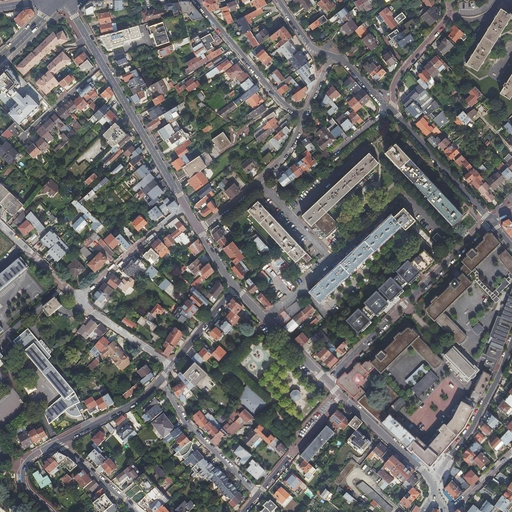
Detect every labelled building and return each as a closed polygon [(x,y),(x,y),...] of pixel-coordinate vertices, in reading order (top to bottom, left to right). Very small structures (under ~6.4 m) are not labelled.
[(114,0),(114,11),(123,10),(123,0),(114,0)] [(185,23),(203,17),(189,0),(188,0),(179,0),(183,15),(185,15),(184,13),(187,13),(191,18),(185,20),(185,23)] [(202,0),(202,1),(211,11),(219,9),(217,2),(225,1),(224,0),(202,0)] [(226,4),(227,6),(229,12),(235,10),(235,9),(239,7),(237,0),(232,2),(226,4)] [(261,8),(265,5),(263,2),(264,1),(264,0),(253,0),(252,1),(254,6),(255,5),(258,9),(261,8)] [(326,11),(327,12),(335,6),(333,3),(331,4),(329,0),(321,6),(325,12),(326,11)] [(359,0),(354,3),(356,6),(359,10),(364,7),(369,4),(370,3),(367,0),(359,0)] [(434,1),(433,0),(421,0),(427,6),(426,7),(425,6),(419,12),(422,15),(432,6),(434,5),(434,4),(432,2),(434,1)] [(104,1),(89,1),(79,10),(82,15),(92,14),(92,9),(100,9),(99,7),(104,7),(104,1)] [(304,8),(306,11),(313,6),(315,4),(313,2),(311,3),(304,8)] [(163,9),(164,13),(168,12),(167,10),(172,9),(174,16),(182,14),(178,3),(171,3),(165,4),(166,5),(162,6),(163,9)] [(509,14),(500,8),(467,64),(477,70),(510,17),(511,18),(511,5),(511,4),(508,9),(511,11),(511,13),(510,13),(509,14)] [(439,11),(434,5),(432,6),(422,15),(421,16),(430,25),(439,16),(437,13),(439,11)] [(226,19),(228,24),(230,24),(233,22),(229,12),(227,6),(220,8),(224,20),(226,19)] [(389,25),(392,29),(392,28),(396,25),(398,24),(406,17),(402,12),(394,18),(394,19),(393,19),(391,15),(392,14),(389,12),(393,9),(391,6),(387,9),(387,8),(380,14),(375,16),(376,20),(378,19),(381,23),(383,21),(387,26),(389,25)] [(338,21),(349,12),(345,7),(334,15),(328,20),(329,20),(332,25),(337,21),(338,21)] [(247,15),(244,16),(249,25),(251,24),(250,23),(252,22),(250,19),(263,12),(261,8),(258,9),(247,15)] [(14,19),(22,27),(30,19),(34,16),(34,12),(31,9),(24,10),(14,19)] [(142,14),(145,21),(164,16),(164,13),(163,9),(155,11),(154,9),(147,12),(146,10),(142,12),(142,14)] [(338,21),(337,21),(341,26),(342,26),(351,19),(353,17),(354,16),(350,11),(349,12),(338,21)] [(98,14),(101,24),(111,22),(109,12),(98,14)] [(142,14),(138,15),(138,16),(139,26),(165,19),(164,16),(145,21),(142,14)] [(327,20),(323,15),(321,17),(309,25),(310,27),(312,30),(317,26),(318,28),(327,20)] [(242,29),(244,34),(245,33),(250,31),(251,30),(249,25),(244,16),(243,17),(237,20),(239,24),(237,25),(240,30),(242,29)] [(358,28),(351,19),(342,26),(345,29),(344,30),(345,33),(346,32),(349,35),(355,30),(358,28)] [(394,31),(388,36),(391,40),(392,38),(396,43),(397,43),(401,49),(407,44),(407,45),(414,40),(409,33),(410,32),(408,28),(415,23),(412,19),(404,25),(406,29),(401,32),(399,28),(398,28),(394,31)] [(363,24),(358,28),(355,30),(361,37),(364,35),(363,34),(364,33),(365,35),(368,33),(363,26),(368,22),(367,21),(363,24)] [(101,24),(103,35),(114,32),(111,22),(101,24)] [(163,22),(150,27),(157,46),(170,41),(163,22)] [(103,35),(100,36),(108,50),(124,45),(126,42),(142,37),(139,26),(135,27),(114,32),(103,35)] [(467,36),(455,26),(451,30),(453,32),(449,36),(456,42),(460,37),(464,41),(467,36)] [(270,37),(273,41),(279,37),(279,36),(279,35),(282,39),(278,43),(281,46),(289,40),(290,39),(292,38),(284,27),(270,37)] [(57,34),(61,40),(63,43),(69,38),(63,29),(57,34)] [(259,43),(260,45),(270,37),(264,29),(263,29),(264,30),(260,33),(254,37),(259,43)] [(49,37),(56,44),(61,40),(57,34),(55,31),(49,37)] [(254,47),(259,43),(254,37),(250,31),(245,33),(254,47)] [(209,55),(216,51),(214,48),(210,43),(214,40),(210,34),(200,39),(201,40),(207,52),(209,55)] [(362,39),(372,51),(380,44),(373,37),(372,38),(371,37),(369,34),(362,39)] [(387,41),(390,39),(386,35),(381,38),(386,45),(389,43),(387,41)] [(51,49),(56,44),(49,37),(44,42),(51,49)] [(158,49),(161,58),(172,53),(177,50),(179,49),(181,48),(181,46),(190,42),(188,37),(158,49)] [(437,48),(444,55),(453,45),(445,38),(442,41),(443,42),(437,48)] [(187,64),(189,68),(209,55),(207,52),(201,40),(200,39),(191,43),(193,49),(198,57),(187,64)] [(282,52),(288,60),(298,52),(295,48),(294,49),(291,44),(292,44),(289,40),(281,46),(276,50),(279,54),(282,52)] [(39,47),(46,54),(51,49),(44,42),(39,47)] [(352,53),(358,48),(355,44),(349,49),(352,53)] [(260,45),(251,52),(255,57),(257,55),(265,65),(272,58),(270,55),(260,45)] [(40,59),(46,54),(39,47),(33,52),(40,59)] [(189,68),(186,70),(188,74),(209,61),(208,58),(211,56),(213,59),(223,53),(220,48),(216,51),(209,55),(189,68)] [(35,64),(40,59),(33,52),(33,51),(27,57),(35,64)] [(63,51),(57,57),(65,64),(65,65),(71,59),(66,55),(63,51)] [(79,66),(89,58),(84,52),(83,52),(83,51),(76,57),(77,58),(74,60),(79,66)] [(299,51),(298,52),(288,60),(293,65),(303,57),(301,54),(302,53),(299,51)] [(390,67),(397,60),(392,54),(390,52),(383,58),(390,67)] [(114,56),(118,66),(119,66),(127,62),(131,61),(128,53),(125,55),(124,53),(114,56)] [(447,68),(449,66),(437,55),(431,61),(431,62),(440,72),(442,70),(443,71),(446,68),(447,68)] [(30,69),(35,64),(27,57),(22,62),(30,69)] [(57,57),(52,62),(59,69),(60,69),(65,64),(57,57)] [(220,60),(219,57),(205,66),(207,68),(220,60)] [(303,57),(293,65),(292,66),(297,71),(308,63),(306,59),(305,60),(303,57)] [(363,66),(370,74),(376,68),(377,67),(379,65),(376,60),(373,57),(363,66)] [(94,65),(89,58),(79,66),(82,70),(85,67),(88,71),(94,65)] [(219,65),(221,67),(225,71),(234,64),(232,62),(231,62),(230,61),(229,62),(227,59),(219,65)] [(24,74),(30,69),(22,62),(17,67),(24,74)] [(52,62),(47,67),(49,70),(53,75),(59,69),(52,62)] [(125,69),(127,74),(132,71),(127,62),(119,66),(121,70),(125,69)] [(430,75),(433,79),(440,72),(431,62),(424,68),(430,74),(430,75)] [(309,64),(308,63),(297,71),(304,80),(310,76),(310,71),(309,69),(310,69),(309,64)] [(226,72),(232,80),(236,76),(243,71),(239,66),(238,67),(236,64),(226,72)] [(216,67),(207,74),(209,78),(216,73),(215,72),(218,70),(216,67)] [(383,75),(386,72),(385,71),(382,68),(379,71),(376,68),(370,74),(373,77),(372,77),(376,82),(381,78),(380,78),(383,75)] [(126,82),(127,81),(134,78),(139,75),(136,69),(132,71),(127,74),(123,75),(125,80),(126,82)] [(271,74),(275,79),(281,74),(277,69),(271,74)] [(420,72),(419,73),(420,75),(419,76),(425,83),(431,78),(424,69),(420,72)] [(53,75),(49,70),(36,82),(46,93),(59,82),(53,75)] [(243,71),(236,76),(242,83),(250,77),(247,74),(246,75),(243,71)] [(11,92),(20,83),(16,79),(10,73),(1,81),(11,92)] [(59,82),(63,87),(67,84),(75,78),(71,73),(66,76),(59,82)] [(511,73),(506,83),(505,83),(503,86),(504,87),(500,93),(510,99),(511,94),(511,73)] [(279,84),(284,80),(285,80),(281,74),(275,79),(279,84)] [(23,87),(28,83),(20,75),(16,79),(20,83),(23,87)] [(127,81),(131,89),(133,88),(138,85),(140,84),(144,82),(140,75),(139,75),(134,78),(127,81)] [(414,82),(406,75),(402,79),(410,87),(414,82)] [(285,80),(284,80),(287,83),(291,80),(297,87),(293,90),(295,93),(297,92),(300,90),(302,89),(299,86),(293,79),(290,76),(285,80)] [(178,93),(181,92),(186,88),(196,81),(194,77),(180,88),(177,84),(174,86),(174,87),(178,93)] [(241,85),(246,92),(255,86),(251,81),(253,80),(250,77),(242,83),(241,85)] [(350,77),(343,83),(351,93),(357,87),(358,86),(350,77)] [(307,92),(308,95),(310,91),(315,79),(312,82),(306,86),(302,89),(300,90),(297,92),(302,98),(306,95),(305,94),(307,92)] [(154,92),(165,85),(162,80),(150,86),(154,92)] [(196,81),(186,88),(189,92),(199,85),(196,81)] [(35,105),(43,98),(29,82),(28,83),(23,87),(20,88),(24,93),(13,102),(10,102),(8,100),(8,98),(1,107),(4,111),(8,115),(24,102),(26,104),(30,100),(35,105)] [(134,95),(141,91),(143,90),(147,88),(144,82),(140,84),(138,85),(133,88),(131,89),(134,95)] [(158,92),(160,95),(162,94),(168,91),(171,89),(174,87),(174,86),(171,82),(169,83),(167,84),(165,85),(154,92),(155,94),(158,92)] [(83,90),(79,93),(81,96),(83,98),(92,89),(93,88),(94,88),(94,87),(95,87),(91,83),(83,90)] [(221,116),(223,118),(246,100),(247,99),(253,95),(255,93),(257,92),(260,90),(256,84),(255,86),(246,92),(234,102),(217,114),(221,116)] [(275,87),(281,94),(289,89),(285,84),(284,85),(282,86),(282,85),(279,87),(277,85),(275,87)] [(333,85),(332,84),(328,87),(329,88),(327,91),(326,93),(332,101),(335,98),(336,99),(339,97),(341,95),(333,85)] [(430,95),(420,84),(408,95),(408,96),(413,102),(414,101),(423,112),(425,115),(428,117),(429,115),(440,128),(452,119),(447,114),(442,118),(435,110),(440,106),(430,95)] [(103,92),(100,94),(103,97),(105,95),(108,98),(107,99),(108,100),(114,95),(109,86),(107,88),(103,92)] [(361,88),(358,86),(357,87),(351,93),(353,95),(361,88)] [(476,99),(482,94),(475,87),(469,92),(476,99)] [(92,89),(83,98),(85,101),(90,97),(92,99),(94,98),(95,98),(98,96),(93,90),(95,89),(94,88),(93,88),(92,89)] [(133,103),(140,99),(145,97),(144,95),(141,91),(134,95),(130,97),(133,103)] [(355,97),(362,105),(370,99),(363,91),(355,97)] [(0,105),(1,107),(8,98),(2,92),(0,94),(0,105)] [(178,93),(184,102),(185,103),(187,101),(181,92),(178,93)] [(295,93),(293,96),(297,101),(302,98),(297,92),(295,93)] [(253,95),(247,99),(254,108),(263,101),(262,99),(261,98),(261,97),(259,98),(255,93),(253,95)] [(153,99),(156,105),(157,105),(165,100),(162,94),(160,95),(153,99)] [(348,103),(354,110),(355,111),(362,105),(355,97),(353,95),(350,98),(351,100),(348,103)] [(81,96),(73,102),(77,107),(81,111),(88,104),(87,103),(85,101),(83,98),(81,96)] [(402,102),(407,108),(413,102),(408,96),(406,97),(403,100),(402,101),(402,102)] [(321,104),(326,110),(329,103),(326,102),(326,100),(323,99),(321,104)] [(73,102),(71,100),(65,106),(71,113),(73,111),(74,112),(76,110),(75,109),(77,107),(73,102)] [(407,108),(406,108),(407,109),(407,111),(409,112),(410,112),(412,110),(418,117),(423,112),(414,101),(413,102),(407,108)] [(89,105),(96,113),(99,110),(93,102),(89,105)] [(163,114),(169,123),(175,120),(176,119),(175,117),(179,115),(176,111),(178,109),(181,107),(180,106),(185,103),(184,102),(179,104),(163,114)] [(486,112),(489,110),(482,102),(475,108),(476,109),(477,108),(478,109),(481,106),(486,112)] [(69,113),(61,104),(58,107),(61,110),(58,112),(63,118),(69,113)] [(96,113),(94,115),(99,121),(103,117),(110,110),(111,109),(107,106),(105,104),(99,110),(96,113)] [(468,104),(462,110),(463,111),(466,114),(473,110),(468,104)] [(153,120),(157,118),(162,114),(157,105),(156,105),(147,110),(153,120)] [(251,113),(254,118),(266,111),(262,105),(251,113)] [(477,113),(474,109),(473,110),(466,114),(463,111),(457,116),(462,121),(467,116),(470,120),(473,117),(474,116),(477,113)] [(17,114),(23,120),(27,117),(21,110),(17,114)] [(110,110),(103,117),(107,121),(103,125),(107,130),(112,125),(116,122),(119,119),(110,110)] [(357,120),(361,125),(364,122),(355,111),(354,110),(350,114),(348,111),(344,114),(352,124),(357,120)] [(266,125),(253,135),(256,139),(276,123),(277,122),(274,118),(277,116),(274,112),(271,114),(265,118),(268,122),(267,123),(267,125),(266,125)] [(346,130),(352,124),(344,114),(343,114),(337,120),(346,130)] [(428,118),(428,117),(425,115),(416,123),(427,135),(432,131),(436,127),(433,123),(431,125),(431,126),(430,126),(429,127),(428,125),(429,124),(427,122),(425,122),(425,120),(428,118)] [(53,116),(50,119),(56,125),(60,129),(61,130),(66,126),(58,118),(57,119),(53,116)] [(457,116),(456,116),(452,119),(459,125),(462,122),(462,121),(457,116)] [(107,121),(103,117),(99,121),(102,124),(100,125),(106,131),(107,130),(103,125),(107,121)] [(343,139),(347,136),(332,117),(328,120),(328,121),(331,125),(327,128),(332,134),(335,138),(339,134),(340,135),(340,134),(343,139)] [(146,125),(149,131),(161,124),(157,118),(153,120),(146,125)] [(56,125),(50,119),(43,126),(48,132),(53,137),(57,133),(54,130),(52,128),(54,126),(56,125)] [(18,120),(15,122),(22,130),(24,128),(22,126),(23,125),(18,120)] [(76,127),(73,130),(76,133),(78,130),(81,127),(75,120),(72,123),(76,127)] [(164,141),(165,141),(181,129),(175,120),(169,123),(158,131),(164,141)] [(15,121),(7,128),(7,129),(13,135),(15,138),(16,137),(20,134),(15,128),(15,127),(21,133),(22,132),(23,130),(22,130),(15,122),(15,121)] [(281,131),(286,126),(289,124),(286,121),(281,126),(276,131),(277,133),(281,131)] [(106,131),(103,134),(107,139),(108,140),(108,139),(109,140),(120,129),(119,128),(120,126),(116,122),(112,125),(107,130),(106,131)] [(276,123),(256,139),(255,139),(259,143),(275,130),(274,130),(278,127),(276,123)] [(336,139),(335,138),(332,134),(327,128),(323,123),(314,130),(318,135),(321,138),(320,139),(326,147),(327,146),(336,139)] [(208,125),(201,130),(203,133),(209,129),(208,129),(210,127),(208,125)] [(48,132),(43,126),(36,131),(41,136),(47,142),(53,137),(48,132)] [(272,138),(269,141),(277,150),(282,145),(280,143),(288,136),(287,135),(291,131),(286,126),(281,131),(277,133),(274,137),(272,138)] [(442,133),(438,129),(436,127),(432,131),(435,135),(438,133),(440,135),(442,133)] [(120,129),(109,140),(107,142),(113,147),(127,134),(121,128),(121,129),(120,129)] [(7,129),(2,134),(7,140),(13,135),(7,129)] [(165,141),(172,151),(182,143),(189,139),(182,129),(181,129),(165,141)] [(73,130),(66,136),(69,139),(76,133),(73,130)] [(231,144),(227,137),(223,132),(212,140),(215,144),(213,144),(214,146),(216,148),(217,147),(220,151),(231,144)] [(32,141),(25,133),(17,140),(24,148),(32,141)] [(69,139),(66,136),(64,133),(61,136),(65,141),(61,145),(62,147),(69,139)] [(127,134),(113,147),(110,150),(113,154),(122,146),(123,145),(129,139),(132,137),(131,135),(130,136),(127,133),(127,134)] [(428,139),(435,147),(438,144),(439,143),(432,135),(428,139)] [(47,142),(41,136),(38,139),(39,140),(34,144),(40,150),(42,152),(49,145),(47,142)] [(307,137),(301,142),(308,151),(312,149),(311,147),(313,145),(307,137)] [(450,143),(445,138),(439,143),(438,144),(442,149),(450,143)] [(189,139),(182,143),(183,144),(185,148),(192,143),(189,139)] [(322,150),(326,147),(320,139),(316,142),(322,150)] [(329,148),(337,141),(336,139),(327,146),(329,148)] [(13,148),(6,141),(0,147),(0,155),(2,158),(3,157),(12,148),(13,148)] [(33,158),(40,150),(34,144),(33,143),(29,147),(28,145),(24,148),(24,149),(26,150),(31,156),(33,158)] [(179,156),(180,157),(184,154),(185,154),(188,152),(185,148),(183,144),(175,150),(177,153),(177,155),(178,156),(179,156)] [(386,153),(414,183),(448,219),(453,224),(459,219),(463,215),(460,212),(461,211),(458,208),(457,209),(449,201),(446,197),(447,196),(445,193),(443,195),(432,182),(433,181),(431,178),(429,180),(424,175),(417,167),(419,166),(417,164),(415,165),(403,153),(405,151),(402,149),(401,150),(400,149),(395,144),(393,146),(386,153)] [(452,157),(455,160),(457,159),(458,158),(461,155),(451,144),(444,151),(451,159),(452,157)] [(61,145),(54,151),(56,153),(62,147),(61,145)] [(132,145),(124,153),(127,157),(132,153),(135,150),(132,145)] [(113,154),(104,163),(107,166),(125,149),(122,146),(113,154)] [(131,157),(133,160),(138,155),(142,151),(139,147),(135,150),(132,153),(133,155),(131,157)] [(12,148),(3,157),(5,160),(9,164),(19,154),(12,148)] [(186,172),(190,178),(213,161),(206,151),(204,152),(191,161),(190,162),(185,165),(182,167),(185,172),(186,172)] [(269,152),(262,159),(266,164),(273,157),(272,155),(269,152)] [(326,152),(321,156),(325,161),(330,157),(328,155),(326,152)] [(308,168),(316,162),(316,161),(310,153),(302,159),(302,160),(308,167),(308,168)] [(325,212),(378,163),(369,153),(363,159),(361,158),(359,160),(360,161),(350,170),(349,169),(347,172),(348,173),(336,184),(334,183),(332,185),(333,187),(327,192),(326,193),(325,192),(322,195),(323,196),(317,201),(316,200),(313,203),(315,204),(314,205),(311,207),(310,206),(308,209),(302,215),(311,225),(315,222),(325,232),(335,223),(325,212)] [(180,157),(172,163),(177,170),(182,167),(185,165),(190,162),(184,154),(180,157)] [(130,162),(137,170),(144,163),(145,162),(142,159),(144,158),(143,156),(141,158),(138,155),(133,160),(130,162)] [(462,163),(470,171),(473,168),(461,155),(458,158),(457,159),(455,160),(460,165),(462,163)] [(249,158),(255,165),(258,163),(252,156),(249,158)] [(249,158),(240,166),(247,173),(248,174),(252,170),(251,169),(252,168),(255,166),(255,165),(249,158)] [(125,160),(109,174),(112,177),(114,176),(112,174),(113,173),(113,174),(116,171),(117,173),(123,167),(122,165),(124,163),(124,162),(126,161),(125,160)] [(303,171),(306,175),(308,173),(307,172),(310,170),(308,168),(308,167),(302,160),(299,162),(297,163),(303,171)] [(296,177),(303,171),(297,163),(296,162),(289,168),(296,177)] [(508,180),(511,176),(511,171),(507,167),(505,165),(503,162),(497,168),(499,170),(501,172),(506,178),(508,180)] [(132,174),(139,183),(150,173),(151,171),(144,163),(137,170),(132,174)] [(472,179),(473,180),(480,175),(476,170),(473,168),(470,171),(464,176),(469,182),(472,179)] [(491,187),(493,189),(500,183),(506,178),(501,172),(499,170),(493,176),(486,182),(491,187)] [(85,180),(89,184),(97,177),(94,174),(96,173),(95,171),(85,180)] [(281,175),(277,178),(284,187),(292,181),(284,171),(280,174),(281,175)] [(193,183),(197,189),(207,181),(200,172),(188,180),(192,184),(193,183)] [(139,183),(135,186),(138,189),(139,187),(141,190),(153,180),(153,179),(154,178),(153,177),(150,173),(139,183)] [(472,182),(477,188),(483,183),(480,180),(481,179),(479,177),(481,176),(480,175),(473,180),(472,182)] [(106,177),(96,186),(97,187),(95,189),(96,190),(100,188),(99,187),(101,185),(102,186),(109,180),(106,177)] [(48,191),(55,184),(50,180),(41,189),(46,193),(48,191)] [(153,180),(141,190),(138,193),(141,197),(139,198),(140,199),(146,194),(157,184),(158,184),(154,180),(153,181),(153,180)] [(197,193),(201,199),(210,191),(212,190),(217,186),(212,181),(208,184),(197,193)] [(483,183),(477,188),(481,192),(484,194),(483,195),(489,201),(491,202),(495,198),(495,197),(491,193),(490,194),(487,190),(491,187),(486,182),(486,181),(483,183)] [(0,201),(9,192),(5,187),(0,183),(0,182),(0,201)] [(221,182),(218,185),(223,190),(227,187),(221,182)] [(225,191),(230,198),(240,190),(234,183),(225,191)] [(59,189),(55,184),(48,191),(53,196),(59,189)] [(148,204),(151,207),(159,199),(157,197),(163,191),(160,188),(157,184),(146,194),(151,200),(148,204)] [(138,189),(135,186),(129,191),(131,194),(138,189)] [(92,189),(81,200),(83,202),(86,200),(87,201),(95,194),(96,193),(92,189)] [(193,206),(197,213),(204,207),(210,201),(209,199),(213,195),(210,191),(201,199),(193,206)] [(15,197),(9,192),(0,201),(0,203),(1,204),(2,206),(4,207),(6,209),(6,208),(7,209),(9,206),(17,199),(15,197)] [(95,194),(87,201),(90,204),(98,197),(95,194)] [(169,209),(172,213),(178,209),(178,205),(175,199),(171,203),(167,198),(163,201),(164,203),(161,206),(166,212),(167,211),(166,210),(168,208),(169,209)] [(17,211),(23,205),(19,201),(17,199),(9,206),(7,209),(10,211),(9,212),(11,213),(13,215),(13,216),(17,211)] [(205,217),(216,207),(211,200),(210,201),(204,207),(205,209),(201,213),(202,215),(205,217)] [(88,211),(82,205),(78,201),(76,204),(74,206),(78,209),(79,208),(85,213),(81,217),(79,215),(77,218),(79,220),(78,221),(73,225),(79,231),(87,223),(85,221),(89,217),(94,222),(90,226),(95,231),(102,224),(97,220),(89,212),(88,211)] [(248,210),(296,261),(306,252),(300,246),(302,245),(299,242),(297,243),(291,237),(293,236),(291,234),(289,235),(278,223),(279,221),(277,219),(276,220),(266,210),(268,209),(265,206),(264,208),(258,201),(248,210)] [(84,203),(82,205),(88,211),(89,212),(91,210),(84,203)] [(148,212),(155,221),(162,214),(163,214),(156,206),(148,212)] [(393,217),(401,225),(405,230),(408,227),(413,223),(415,221),(415,220),(404,208),(403,208),(393,217)] [(22,210),(19,213),(14,219),(12,220),(18,226),(23,222),(21,220),(25,217),(27,215),(22,210)] [(30,211),(27,215),(25,217),(27,219),(34,227),(37,230),(40,234),(46,228),(30,211)] [(49,220),(52,222),(54,220),(56,218),(51,213),(48,216),(50,219),(49,220)] [(132,223),(138,230),(147,223),(141,215),(132,223)] [(359,246),(355,250),(364,259),(401,225),(393,217),(392,215),(388,218),(387,217),(385,220),(385,221),(373,232),(372,231),(369,234),(370,235),(361,244),(360,243),(358,245),(359,246)] [(176,218),(165,226),(168,229),(170,227),(171,228),(175,225),(178,229),(178,230),(177,229),(170,235),(174,239),(183,232),(186,229),(176,218)] [(23,222),(18,226),(18,227),(25,235),(34,227),(27,219),(23,222)] [(511,224),(509,221),(503,223),(502,227),(511,238),(511,224)] [(95,231),(97,233),(104,226),(102,224),(95,231)] [(216,241),(217,241),(223,236),(225,234),(222,231),(218,225),(212,230),(211,233),(216,241)] [(121,228),(123,231),(129,237),(132,234),(127,228),(126,228),(124,226),(121,228)] [(51,229),(39,241),(43,244),(44,243),(50,249),(57,242),(60,238),(51,229)] [(410,235),(417,243),(424,249),(426,251),(430,247),(414,230),(410,235)] [(92,234),(82,243),(86,247),(96,239),(96,238),(97,237),(99,240),(98,241),(111,256),(114,253),(97,233),(95,231),(94,232),(92,234)] [(174,239),(175,241),(176,242),(177,242),(180,239),(184,244),(183,245),(186,248),(188,247),(192,244),(189,241),(190,240),(187,237),(185,234),(185,235),(183,232),(174,239)] [(474,268),(499,243),(491,233),(487,233),(483,237),(483,240),(473,250),(471,248),(466,254),(467,255),(464,258),(461,261),(464,264),(460,268),(460,271),(459,272),(461,274),(458,277),(456,279),(454,278),(449,283),(450,284),(437,297),(436,295),(431,301),(432,302),(426,308),(426,310),(428,313),(428,314),(434,320),(435,319),(442,327),(451,336),(459,344),(460,343),(461,343),(465,339),(465,338),(466,337),(442,312),(471,283),(465,277),(471,271),(474,268)] [(444,241),(437,233),(432,237),(439,245),(444,241)] [(115,237),(111,234),(105,239),(106,240),(105,240),(113,249),(117,246),(119,244),(120,243),(115,237)] [(119,234),(115,237),(120,243),(122,245),(126,250),(131,246),(132,245),(129,242),(128,243),(127,242),(120,234),(119,234)] [(170,235),(170,234),(163,239),(166,243),(168,247),(175,241),(174,239),(170,235)] [(218,249),(219,252),(223,249),(224,248),(232,242),(235,239),(233,236),(229,238),(227,241),(223,236),(217,241),(220,246),(219,246),(220,247),(218,249)] [(153,247),(151,248),(159,255),(160,256),(161,257),(169,249),(168,248),(158,238),(151,245),(153,247)] [(195,255),(203,248),(198,238),(192,244),(188,247),(195,255)] [(44,243),(43,244),(50,252),(58,244),(57,242),(50,249),(44,243)] [(224,248),(231,257),(239,250),(232,242),(224,248)] [(86,247),(82,243),(78,248),(80,250),(89,260),(94,256),(92,253),(86,247)] [(159,255),(151,248),(147,252),(146,251),(146,252),(143,255),(152,264),(155,261),(154,261),(159,256),(159,255)] [(240,261),(246,256),(241,249),(239,250),(231,257),(230,258),(236,265),(238,263),(240,261)] [(410,262),(420,271),(421,272),(423,269),(424,269),(431,263),(431,262),(434,259),(426,251),(424,249),(423,249),(419,254),(421,256),(420,257),(418,255),(416,257),(416,256),(411,262),(410,262)] [(319,301),(364,259),(355,250),(346,257),(345,256),(343,259),(344,260),(334,269),(333,268),(330,271),(331,272),(319,283),(318,282),(316,284),(317,285),(311,291),(319,301)] [(511,258),(505,250),(499,255),(498,259),(510,273),(511,275),(511,287),(505,305),(502,304),(501,307),(504,309),(500,319),(497,317),(495,321),(496,321),(492,331),(491,331),(490,335),(491,335),(488,340),(491,341),(489,346),(487,345),(483,354),(483,353),(481,357),(482,357),(481,358),(482,358),(481,359),(483,361),(483,363),(484,363),(484,364),(486,369),(492,371),(493,370),(494,367),(503,346),(504,343),(511,321),(511,258)] [(88,263),(95,271),(107,259),(100,252),(99,251),(98,252),(99,253),(95,257),(91,261),(88,263)] [(302,257),(307,262),(311,258),(307,253),(302,257)] [(188,266),(195,274),(200,270),(204,266),(200,262),(197,258),(192,262),(188,266)] [(0,290),(26,268),(19,259),(0,274),(0,367),(4,364),(0,358),(1,358),(3,356),(0,352),(0,332),(2,331),(0,328),(0,290)] [(74,277),(76,275),(80,271),(82,272),(85,269),(75,259),(66,268),(74,277)] [(183,264),(184,265),(186,267),(188,266),(192,262),(190,259),(183,264)] [(144,265),(139,260),(136,263),(132,260),(124,269),(132,275),(140,266),(142,268),(144,265)] [(407,281),(410,284),(418,276),(417,274),(420,271),(410,262),(409,260),(400,269),(398,267),(396,270),(399,273),(396,276),(404,284),(407,281)] [(236,265),(232,268),(234,270),(233,271),(240,279),(243,276),(242,275),(248,270),(240,261),(238,263),(236,265)] [(207,277),(214,271),(209,262),(204,266),(200,270),(202,273),(201,273),(203,275),(203,274),(207,278),(207,277)] [(149,268),(143,274),(150,280),(157,271),(154,267),(151,265),(148,268),(149,268)] [(182,270),(179,273),(180,275),(187,268),(186,267),(184,265),(181,268),(182,270)] [(477,272),(474,268),(471,271),(474,274),(474,281),(490,297),(495,301),(498,299),(496,297),(506,287),(502,283),(492,293),(491,293),(479,280),(478,280),(478,279),(478,278),(478,273),(477,273),(477,272)] [(113,275),(107,283),(115,288),(117,285),(125,291),(126,289),(127,289),(129,286),(132,288),(132,287),(137,282),(130,277),(127,281),(123,278),(122,280),(123,280),(122,282),(121,281),(113,275)] [(180,275),(179,277),(186,283),(188,282),(180,275)] [(363,308),(371,316),(375,312),(378,316),(384,310),(386,312),(401,298),(398,296),(404,290),(401,287),(404,284),(396,276),(393,279),(391,277),(379,288),(381,290),(378,293),(377,291),(365,302),(367,304),(363,308)] [(250,278),(246,281),(248,283),(247,284),(249,287),(247,288),(251,293),(258,288),(250,278)] [(501,282),(502,283),(506,287),(509,283),(508,282),(506,279),(505,278),(501,282)] [(171,283),(166,279),(158,287),(164,292),(171,283)] [(107,294),(109,295),(113,289),(104,282),(99,289),(103,291),(107,294)] [(211,294),(212,296),(216,299),(225,289),(221,286),(219,285),(211,294)] [(210,302),(208,300),(203,296),(193,287),(190,289),(191,292),(189,295),(192,298),(190,300),(194,304),(196,302),(200,306),(200,305),(201,306),(204,303),(203,302),(207,305),(210,302)] [(101,302),(105,305),(111,296),(109,295),(107,294),(103,291),(99,289),(92,297),(96,300),(101,302)] [(203,296),(208,300),(212,296),(211,294),(207,291),(203,296)] [(268,308),(272,305),(262,293),(258,297),(267,308),(268,308)] [(43,307),(50,316),(62,306),(54,297),(43,307)] [(233,297),(227,305),(232,310),(236,313),(239,310),(241,311),(244,308),(245,307),(237,297),(233,297)] [(181,308),(190,317),(198,308),(194,304),(190,300),(188,299),(181,308)] [(93,303),(102,309),(105,305),(101,302),(96,300),(93,303)] [(158,314),(159,312),(161,314),(165,309),(158,304),(151,313),(148,311),(143,317),(150,321),(154,316),(157,312),(158,314)] [(302,321),(315,310),(310,304),(297,315),(302,321)] [(179,306),(173,315),(183,322),(185,319),(187,321),(190,317),(181,308),(179,306)] [(238,315),(240,316),(241,317),(247,323),(248,323),(250,325),(253,321),(251,319),(248,317),(243,312),(245,309),(244,308),(241,311),(238,315)] [(359,309),(347,320),(352,325),(352,326),(353,328),(354,327),(358,331),(362,328),(363,330),(372,322),(368,318),(371,316),(363,308),(360,311),(359,309)] [(224,318),(232,325),(233,324),(240,316),(238,315),(236,313),(232,310),(224,318)] [(141,315),(137,322),(143,327),(153,336),(151,339),(157,342),(160,337),(153,332),(157,325),(150,321),(143,317),(141,315)] [(292,320),(298,325),(302,321),(297,315),(292,320)] [(240,316),(233,324),(237,327),(242,321),(240,320),(241,319),(240,318),(241,317),(240,316)] [(134,322),(133,323),(124,317),(122,321),(135,329),(137,324),(134,322)] [(232,325),(224,318),(221,322),(219,320),(214,325),(224,333),(226,332),(232,326),(232,325)] [(311,327),(318,321),(316,318),(315,318),(308,325),(311,327)] [(85,327),(83,325),(78,331),(87,339),(91,334),(98,326),(91,320),(85,327)] [(283,328),(289,334),(291,333),(298,326),(298,325),(292,320),(285,326),(283,328)] [(99,324),(98,326),(91,334),(92,335),(95,332),(101,337),(107,330),(99,324)] [(473,330),(476,333),(481,327),(479,325),(478,325),(479,324),(478,324),(472,330),(473,329),(474,330),(473,330)] [(232,327),(232,326),(226,332),(224,333),(226,335),(232,327)] [(171,333),(166,341),(170,343),(175,346),(184,333),(176,327),(172,334),(171,333)] [(210,335),(209,336),(213,339),(214,337),(217,340),(218,339),(222,334),(223,333),(216,327),(210,334),(210,335)] [(473,409),(491,375),(483,371),(469,398),(462,399),(458,407),(456,405),(450,416),(451,416),(429,440),(424,435),(420,440),(416,437),(420,433),(406,420),(403,423),(397,417),(395,419),(389,414),(392,410),(394,413),(405,403),(400,397),(391,406),(385,413),(358,385),(361,384),(364,382),(365,378),(367,376),(365,374),(367,372),(368,372),(374,366),(380,372),(410,344),(434,368),(436,367),(437,367),(440,363),(440,362),(441,361),(434,353),(425,344),(417,336),(418,335),(412,329),(411,330),(408,327),(406,327),(400,333),(399,332),(393,337),(395,339),(382,351),(381,350),(375,355),(377,357),(374,359),(371,362),(370,360),(368,362),(365,361),(361,365),(359,363),(358,363),(356,365),(353,367),(353,369),(348,374),(346,374),(345,373),(338,379),(338,383),(376,418),(387,429),(407,447),(413,453),(429,467),(448,444),(464,426),(468,419),(473,409)] [(451,336),(442,327),(441,328),(450,337),(451,336)] [(52,357),(29,329),(14,341),(24,353),(25,352),(28,356),(62,397),(44,412),(44,413),(49,424),(65,411),(66,412),(66,413),(67,413),(68,414),(69,415),(70,415),(70,416),(71,416),(72,417),(73,417),(74,417),(75,417),(76,417),(77,417),(78,417),(79,417),(80,417),(81,416),(82,416),(79,412),(76,405),(79,403),(80,402),(74,393),(48,361),(52,357)] [(316,335),(324,345),(329,340),(321,331),(316,335)] [(294,339),(301,347),(309,340),(302,333),(294,339)] [(110,344),(103,337),(90,351),(97,357),(110,344)] [(167,347),(163,353),(168,356),(174,347),(169,344),(170,343),(166,341),(163,345),(167,347)] [(332,352),(338,358),(341,355),(342,355),(346,351),(342,348),(346,344),(343,341),(336,348),(332,352)] [(112,342),(110,344),(97,357),(92,362),(96,366),(103,359),(103,358),(104,357),(105,357),(109,354),(113,358),(115,361),(114,362),(120,368),(130,359),(127,356),(125,357),(124,356),(120,351),(118,349),(119,347),(116,344),(114,344),(112,342)] [(317,354),(324,361),(331,354),(331,353),(332,352),(336,348),(329,342),(324,347),(324,346),(317,354)] [(425,344),(434,353),(435,352),(426,343),(425,344)] [(211,354),(218,360),(219,359),(223,355),(226,351),(219,345),(216,349),(213,352),(208,349),(207,350),(211,354)] [(473,367),(453,346),(444,355),(464,376),(463,377),(464,377),(463,378),(463,380),(464,381),(466,381),(466,380),(467,381),(470,378),(472,378),(475,375),(475,373),(478,370),(478,369),(479,368),(479,367),(462,350),(460,352),(474,366),(473,367)] [(204,359),(206,360),(211,354),(207,350),(204,347),(198,353),(204,359)] [(77,350),(72,356),(76,360),(82,354),(77,350)] [(195,361),(198,365),(204,359),(198,353),(197,352),(195,355),(192,358),(195,361)] [(331,354),(324,361),(330,368),(338,360),(331,354)] [(194,384),(195,386),(201,379),(202,378),(203,379),(208,374),(201,367),(198,365),(195,361),(189,368),(183,374),(194,384)] [(463,376),(450,362),(448,364),(461,378),(463,376)] [(151,373),(146,365),(138,371),(143,379),(151,373)] [(428,370),(426,366),(404,378),(409,387),(416,383),(413,379),(428,370)] [(189,388),(194,384),(183,374),(180,371),(177,374),(182,381),(189,388)] [(434,378),(429,372),(412,389),(417,394),(434,378)] [(143,379),(140,381),(144,386),(146,384),(148,383),(149,382),(152,380),(151,380),(154,377),(151,373),(143,379)] [(177,385),(182,392),(186,397),(186,399),(193,394),(189,388),(182,381),(181,382),(180,380),(178,382),(179,383),(178,385),(177,385)] [(32,381),(23,386),(28,395),(38,390),(32,381)] [(141,389),(144,386),(140,381),(137,384),(123,395),(126,399),(128,397),(132,394),(140,388),(141,389)] [(177,385),(173,388),(177,396),(178,395),(178,396),(180,399),(182,402),(186,399),(186,397),(182,392),(177,385)] [(247,385),(235,399),(240,404),(255,417),(258,414),(267,404),(247,385)] [(298,389),(294,389),(290,392),(291,397),(294,400),(299,400),(302,397),(302,392),(298,389)] [(103,398),(102,398),(107,406),(114,402),(109,394),(103,398)] [(153,419),(162,411),(157,404),(159,402),(155,396),(149,401),(151,403),(143,410),(146,413),(151,419),(152,420),(153,419)] [(95,402),(92,397),(84,402),(89,409),(88,410),(90,414),(94,411),(96,410),(94,407),(97,405),(95,402)] [(102,398),(95,402),(97,405),(101,411),(103,411),(105,410),(105,409),(104,408),(107,406),(102,398)] [(511,410),(511,406),(504,400),(503,399),(500,403),(497,407),(507,416),(511,410)] [(255,419),(255,418),(255,417),(240,404),(238,406),(243,410),(241,412),(240,413),(236,409),(234,411),(240,416),(247,422),(248,421),(250,419),(252,421),(254,419),(255,419)] [(194,418),(196,422),(208,412),(203,407),(196,413),(193,415),(195,417),(194,418)] [(337,410),(328,420),(332,424),(337,428),(333,432),(334,432),(339,436),(343,431),(344,430),(349,425),(351,422),(337,410)] [(230,419),(233,422),(240,416),(234,411),(228,417),(230,419)] [(201,427),(203,426),(213,417),(211,415),(210,415),(208,412),(196,422),(201,427)] [(151,419),(146,413),(143,415),(148,421),(151,419)] [(165,438),(170,434),(176,430),(163,414),(153,423),(165,438)] [(127,417),(124,415),(123,416),(121,416),(115,422),(118,425),(127,417)] [(497,419),(491,415),(485,422),(491,426),(497,419)] [(233,422),(239,428),(246,422),(247,423),(247,422),(240,416),(233,422)] [(354,432),(356,429),(362,422),(356,416),(351,422),(349,425),(354,429),(353,431),(354,432)] [(210,432),(214,436),(218,432),(222,428),(213,417),(203,426),(209,433),(210,432)] [(228,434),(230,437),(239,428),(233,422),(230,426),(224,431),(228,434)] [(114,430),(109,423),(106,425),(112,432),(114,430)] [(128,441),(132,438),(137,433),(128,423),(117,433),(126,443),(128,441)] [(224,431),(230,426),(227,423),(223,426),(222,428),(224,431)] [(482,433),(485,435),(486,434),(486,435),(488,432),(492,428),(486,423),(480,429),(483,432),(482,433)] [(269,443),(269,444),(274,438),(273,437),(271,435),(268,437),(261,431),(264,428),(260,424),(254,430),(258,434),(261,436),(265,440),(269,443)] [(40,429),(36,431),(40,439),(47,436),(41,425),(38,426),(39,428),(40,429)] [(24,426),(14,431),(24,448),(34,443),(29,433),(24,426)] [(300,456),(305,460),(308,463),(334,432),(333,432),(327,426),(300,456)] [(170,438),(172,441),(174,439),(182,432),(178,428),(176,430),(170,434),(173,438),(171,437),(170,438)] [(217,441),(218,442),(221,440),(221,439),(222,438),(220,437),(222,435),(225,437),(228,434),(224,431),(222,428),(218,432),(214,436),(212,439),(211,440),(215,443),(217,441)] [(247,435),(253,440),(258,434),(254,430),(254,429),(248,435),(248,434),(247,435)] [(348,439),(348,440),(354,446),(354,447),(357,449),(358,449),(363,453),(364,452),(368,447),(371,443),(371,442),(368,439),(367,440),(365,439),(365,438),(365,437),(365,436),(364,436),(363,436),(362,436),(361,436),(362,434),(360,432),(356,429),(354,432),(348,439)] [(506,445),(511,437),(511,432),(508,429),(500,439),(506,445)] [(29,433),(34,443),(40,439),(36,431),(35,430),(29,433)] [(97,446),(102,441),(106,438),(102,433),(102,434),(99,432),(91,440),(94,443),(97,446)] [(182,432),(174,439),(178,444),(179,443),(183,448),(190,442),(183,434),(184,434),(182,432)] [(475,441),(478,443),(484,437),(479,432),(473,439),(475,441)] [(253,440),(255,442),(261,436),(258,434),(253,440)] [(499,452),(506,445),(500,439),(494,434),(488,440),(491,442),(490,444),(499,452)] [(250,443),(253,440),(247,435),(244,438),(245,439),(250,443)] [(279,440),(275,437),(274,438),(269,444),(269,443),(267,445),(273,451),(275,449),(275,450),(277,448),(280,451),(281,450),(283,452),(287,448),(281,442),(279,440)] [(183,456),(186,459),(195,452),(192,449),(192,448),(192,447),(193,443),(191,441),(190,442),(183,448),(179,451),(177,453),(178,456),(181,456),(183,456)] [(478,450),(482,447),(478,443),(475,441),(472,445),(470,447),(469,448),(475,454),(476,454),(479,451),(478,450)] [(387,449),(379,443),(373,450),(380,457),(387,449)] [(232,450),(240,457),(241,456),(234,450),(239,446),(237,444),(237,445),(236,445),(236,446),(232,450)] [(239,459),(244,463),(252,455),(245,449),(241,446),(238,444),(237,444),(239,446),(234,450),(241,456),(240,457),(241,458),(240,458),(240,459),(239,459)] [(88,456),(93,461),(100,453),(102,452),(97,447),(88,456)] [(467,462),(474,455),(475,454),(469,448),(463,454),(466,457),(464,459),(467,462)] [(192,462),(195,466),(197,464),(204,458),(197,450),(195,452),(186,459),(183,461),(187,466),(192,462)] [(388,450),(381,458),(386,463),(393,455),(388,450)] [(489,462),(489,460),(481,452),(476,457),(474,455),(467,462),(467,463),(466,464),(471,469),(474,465),(472,463),(473,461),(480,468),(485,463),(486,464),(487,464),(489,462)] [(51,457),(58,465),(63,461),(57,453),(55,455),(54,454),(51,457)] [(99,467),(101,465),(107,460),(100,453),(93,461),(92,461),(99,467)] [(397,476),(404,482),(412,474),(415,471),(395,453),(393,455),(386,463),(384,465),(386,466),(392,471),(391,473),(395,477),(397,476)] [(58,465),(51,457),(45,463),(47,464),(44,467),(49,473),(58,465)] [(78,466),(68,457),(63,461),(58,465),(59,466),(61,469),(65,466),(70,472),(78,466)] [(193,477),(199,472),(209,463),(204,458),(197,464),(195,466),(194,467),(192,469),(191,469),(194,472),(191,475),(193,478),(193,477)] [(352,458),(340,472),(345,477),(357,463),(352,458)] [(101,465),(106,470),(113,464),(108,459),(107,460),(101,465)] [(252,459),(249,463),(251,465),(247,468),(258,479),(265,471),(254,461),(252,459)] [(310,477),(316,470),(313,467),(308,463),(305,460),(302,464),(303,465),(300,468),(306,473),(304,475),(306,477),(304,479),(308,483),(312,478),(310,477)] [(207,476),(218,488),(219,487),(227,480),(228,479),(217,467),(215,468),(210,462),(209,463),(199,472),(204,478),(207,476)] [(113,464),(106,470),(109,474),(117,468),(113,464)] [(123,472),(126,477),(136,469),(132,464),(127,469),(124,471),(123,472)] [(58,465),(49,473),(50,474),(51,474),(53,475),(58,470),(57,468),(59,466),(58,465)] [(376,474),(382,479),(388,484),(389,485),(393,480),(382,470),(383,469),(384,468),(382,467),(376,474)] [(460,471),(452,467),(451,470),(458,473),(460,476),(463,472),(460,470),(460,471)] [(258,479),(247,468),(246,469),(257,480),(258,479)] [(136,469),(126,477),(130,481),(140,474),(136,469)] [(471,485),(479,478),(471,469),(464,476),(471,485)] [(92,481),(83,470),(78,474),(74,477),(84,489),(87,486),(92,481)] [(35,478),(41,488),(51,482),(47,476),(43,478),(40,474),(41,474),(41,473),(39,474),(38,471),(32,475),(34,478),(35,478)] [(75,471),(69,476),(72,479),(74,477),(78,474),(75,471)] [(340,472),(333,481),(338,486),(345,477),(340,472)] [(143,474),(155,488),(156,487),(145,473),(143,474)] [(298,495),(307,486),(294,475),(292,473),(288,478),(289,479),(285,483),(298,495)] [(410,490),(412,488),(413,487),(422,477),(418,473),(415,476),(414,477),(412,474),(404,482),(403,484),(402,485),(409,491),(410,490)] [(68,486),(70,484),(68,482),(70,480),(72,479),(69,476),(67,474),(61,479),(68,486)] [(135,481),(147,495),(155,488),(143,474),(135,481)] [(454,500),(470,486),(462,478),(460,480),(463,483),(459,487),(451,480),(444,488),(454,500)] [(382,479),(377,484),(383,490),(388,484),(382,479)] [(92,492),(96,488),(98,486),(94,480),(92,481),(87,486),(92,492)] [(227,496),(231,500),(238,493),(235,490),(236,489),(230,483),(230,484),(227,480),(219,487),(222,491),(221,492),(226,497),(227,496)] [(133,482),(145,496),(147,495),(135,481),(133,482)] [(362,482),(356,486),(374,501),(387,511),(390,511),(393,509),(378,495),(373,491),(362,482)] [(486,484),(483,487),(492,494),(493,494),(496,491),(486,484)] [(320,494),(325,499),(328,495),(330,493),(324,488),(323,486),(318,493),(320,494)] [(282,503),(290,495),(282,487),(274,495),(279,499),(279,500),(282,503)] [(87,496),(90,498),(95,494),(96,493),(95,491),(97,489),(96,488),(92,492),(87,496)] [(95,494),(99,499),(104,495),(105,494),(106,493),(108,492),(103,488),(102,489),(96,493),(95,494)] [(408,496),(413,501),(419,494),(412,488),(410,490),(409,491),(408,492),(410,494),(408,496)] [(511,491),(507,489),(502,496),(511,502),(511,503),(511,491)] [(231,500),(228,503),(233,508),(240,502),(239,501),(244,497),(239,492),(238,493),(231,500)] [(349,494),(346,492),(342,496),(350,503),(353,498),(349,494)] [(113,505),(105,494),(104,495),(99,499),(94,503),(93,504),(95,506),(96,505),(101,511),(104,511),(106,510),(107,510),(114,504),(113,505)] [(400,501),(407,507),(413,501),(408,496),(406,498),(404,497),(400,501)] [(510,508),(511,505),(511,503),(511,502),(502,496),(498,501),(502,504),(503,502),(510,508)] [(491,497),(488,501),(495,506),(499,509),(503,511),(505,511),(507,510),(509,511),(510,508),(503,502),(502,504),(498,501),(496,499),(495,500),(491,497)] [(277,506),(270,499),(263,506),(265,508),(262,511),(260,511),(259,511),(271,511),(275,509),(277,507),(277,506)] [(153,511),(168,511),(157,500),(153,504),(149,507),(153,511)] [(186,511),(187,511),(188,511),(195,505),(191,500),(187,503),(185,501),(172,511),(186,511)] [(480,510),(481,511),(491,511),(495,508),(493,507),(486,501),(485,502),(485,501),(484,502),(482,504),(482,505),(483,505),(482,506),(483,506),(480,510)]
